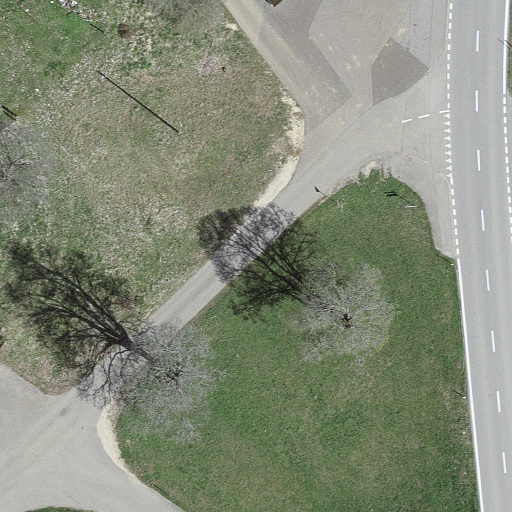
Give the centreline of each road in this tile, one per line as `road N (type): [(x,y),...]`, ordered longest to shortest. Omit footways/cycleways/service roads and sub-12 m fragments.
road 1 (unclassified): [(475,104),(402,124),(300,193),(108,376),(47,446)]
road 2 (secondary): [(510,511),(475,104)]
